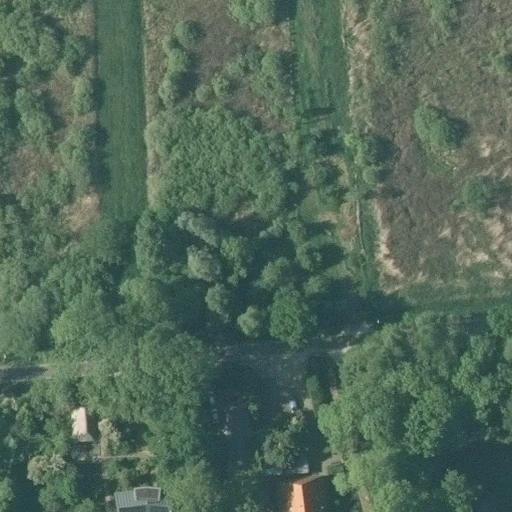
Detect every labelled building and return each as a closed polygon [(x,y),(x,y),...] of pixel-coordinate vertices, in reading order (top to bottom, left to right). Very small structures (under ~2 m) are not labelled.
[(332,218),(320,222),(325,238),(337,234),(332,218)] [(243,379),(229,380),(230,396),(244,395),(243,379)] [(252,471),(247,412),(225,413),(230,473),(252,471)] [(100,471),(96,415),(73,417),(76,473),(100,471)] [(257,483),(283,480),(281,464),(256,467),(257,483)] [(218,465),(201,466),(203,502),(221,501),(218,465)] [(324,511),(321,481),(298,483),(300,502),(290,503),(290,511),(324,511)] [(298,483),(276,486),(279,511),(290,511),(290,503),(300,502),(298,483)] [(146,495),(113,499),(114,511),(171,511),(173,498),(171,498),(146,495)]
